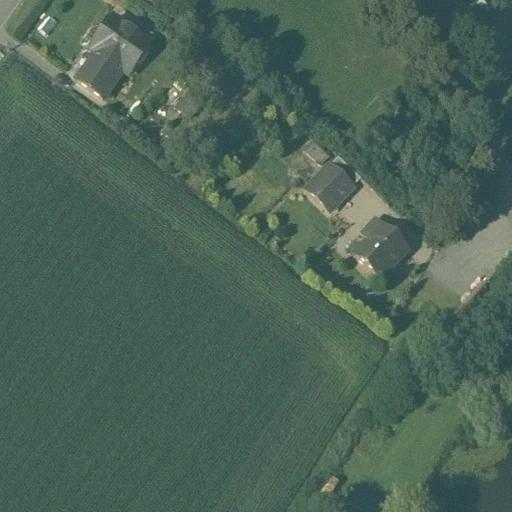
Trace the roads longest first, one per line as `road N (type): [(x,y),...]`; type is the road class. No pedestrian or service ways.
road 1 (unclassified): [(511,184),(440,50),(397,0)]
road 2 (unknown): [(507,172),(445,292)]
